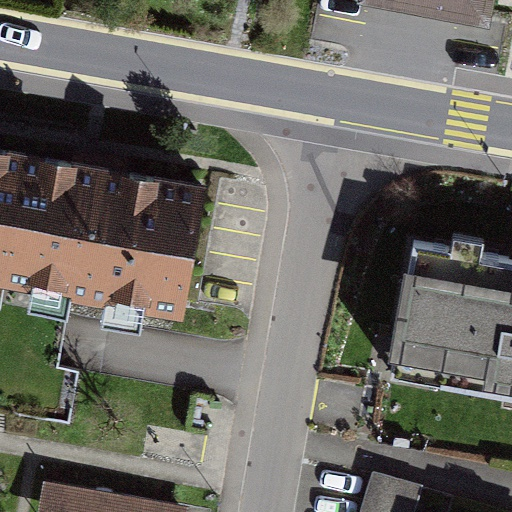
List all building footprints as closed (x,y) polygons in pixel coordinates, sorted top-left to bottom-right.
[(504,0),(422,0),(503,12),(504,0)] [(0,278),(10,280),(33,140),(0,135),(0,278)] [(218,171),(33,140),(10,280),(195,310),(218,171)] [(395,361),(511,381),(511,249),(417,233),(395,361)] [(194,511),(196,493),(46,476),(41,511),(194,511)]
